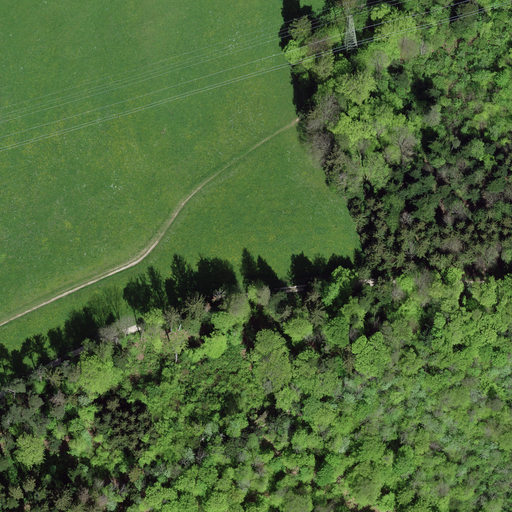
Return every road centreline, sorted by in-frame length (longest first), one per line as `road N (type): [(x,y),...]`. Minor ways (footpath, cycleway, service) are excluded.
road 1 (track): [(511,281),(339,281),(257,293),(131,329),(48,364)]
road 2 (track): [(0,325),(131,265),(205,180),(309,114)]
road 3 (track): [(511,41),(422,63),(309,114)]
